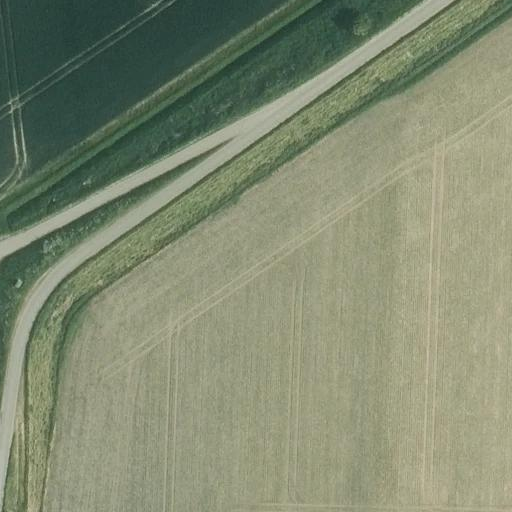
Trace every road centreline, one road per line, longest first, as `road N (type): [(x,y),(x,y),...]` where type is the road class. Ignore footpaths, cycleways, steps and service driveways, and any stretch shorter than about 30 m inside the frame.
road 1 (unclassified): [(0,478),(20,335),(43,293),(76,256),(310,93)]
road 2 (unclassified): [(0,250),(310,93)]
road 3 (unclassified): [(310,93),(443,0)]
